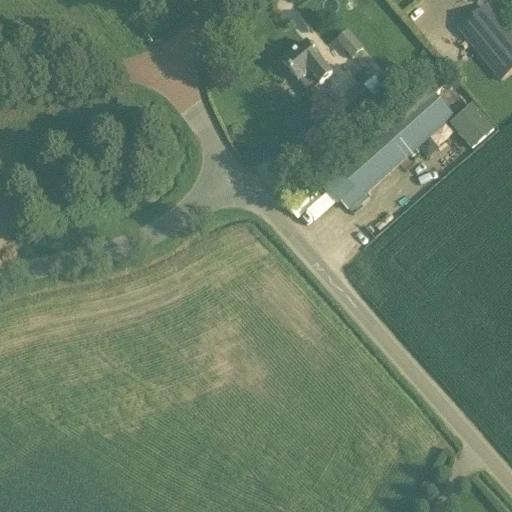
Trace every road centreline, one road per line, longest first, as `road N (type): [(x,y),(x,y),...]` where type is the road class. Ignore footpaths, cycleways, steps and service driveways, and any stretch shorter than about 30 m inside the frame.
road 1 (unclassified): [(511,485),(236,170)]
road 2 (unclassified): [(0,279),(151,235),(236,170)]
road 3 (unclassified): [(164,63),(0,79)]
road 4 (unclassified): [(236,170),(164,63)]
